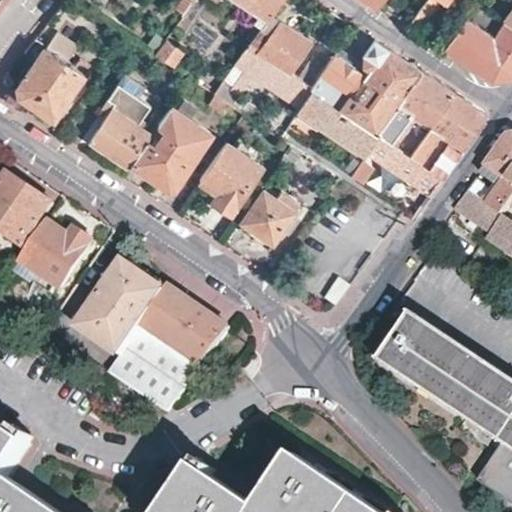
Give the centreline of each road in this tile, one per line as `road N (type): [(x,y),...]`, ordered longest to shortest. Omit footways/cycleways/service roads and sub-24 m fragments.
road 1 (residential): [(0,122),(282,319),(319,361)]
road 2 (residential): [(319,361),(509,106)]
road 3 (residential): [(457,511),(319,361)]
road 4 (residential): [(346,0),(509,106)]
